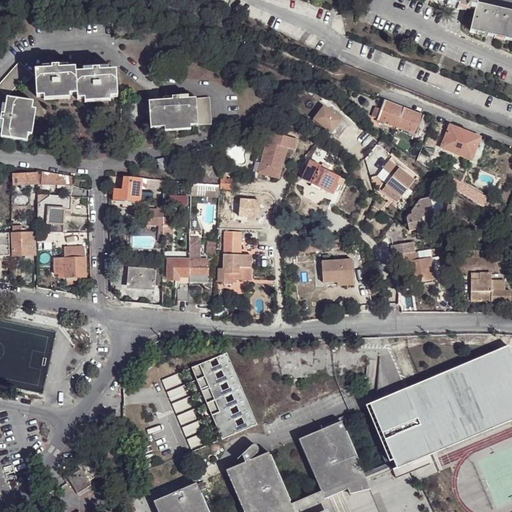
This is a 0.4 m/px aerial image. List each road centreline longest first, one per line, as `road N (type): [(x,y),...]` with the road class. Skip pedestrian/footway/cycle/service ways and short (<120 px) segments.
road 1 (residential): [(146,318),(281,328),(511,323)]
road 2 (residential): [(73,421),(146,318)]
road 3 (unknown): [(96,391),(157,397),(183,450)]
